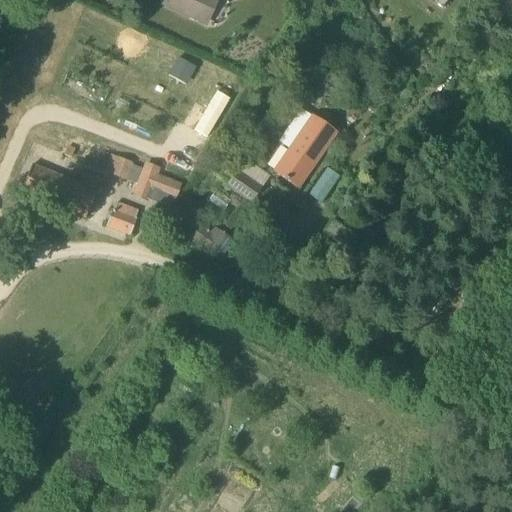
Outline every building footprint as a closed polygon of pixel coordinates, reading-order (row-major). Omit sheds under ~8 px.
[(207,27),(218,0),(160,0),(158,6),(207,27)] [(433,0),(444,9),(451,0),(433,0)] [(195,67),(176,57),(167,74),(185,84),(195,67)] [(312,117),(301,109),(279,142),(289,149),(273,173),(298,190),(337,133),(312,116),(312,117)] [(67,147),(64,156),(71,158),(75,149),(67,147)] [(134,164),(109,154),(102,172),(126,182),(127,180),(137,183),(131,197),(143,202),(144,199),(171,209),(180,184),(158,176),(160,169),(143,163),(141,169),(133,166),(134,164)] [(53,206),(64,178),(31,165),(20,193),(53,206)] [(251,204),(262,189),(237,172),(226,187),(251,204)] [(78,184),(64,178),(53,206),(86,218),(95,197),(100,199),(106,182),(82,173),(78,184)] [(131,235),(138,216),(136,216),(138,212),(118,204),(116,208),(114,207),(106,226),(131,235)] [(174,231),(220,261),(233,241),(212,226),(209,231),(186,214),(174,231)] [(334,220),(325,233),(356,255),(365,242),(334,220)]
